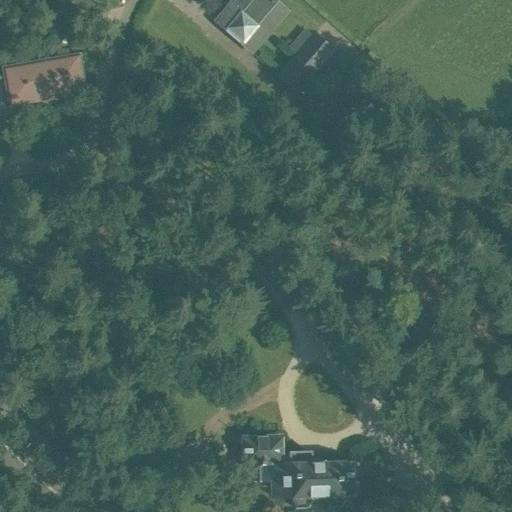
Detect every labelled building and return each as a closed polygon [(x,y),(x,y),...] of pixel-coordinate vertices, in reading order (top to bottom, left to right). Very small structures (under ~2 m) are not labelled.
[(285,13),(269,0),(235,0),(232,4),(229,1),(225,6),(228,8),(216,22),(251,52),(285,13)] [(312,37),(278,76),(298,94),(308,81),(315,87),(338,61),(331,56),(332,54),(312,37)] [(9,107),(85,94),(79,56),(2,69),(9,107)] [(154,420),(172,404),(161,392),(143,407),(154,420)] [(281,458),(281,438),(242,439),(243,467),(275,466),(276,482),(271,482),(271,497),(282,497),(282,500),(292,500),(292,503),(296,510),(307,510),(311,503),(311,499),(325,499),(325,502),(329,509),(340,509),(344,502),(344,498),(353,498),(352,464),(311,465),(311,454),(289,454),(289,458),(281,458)]
